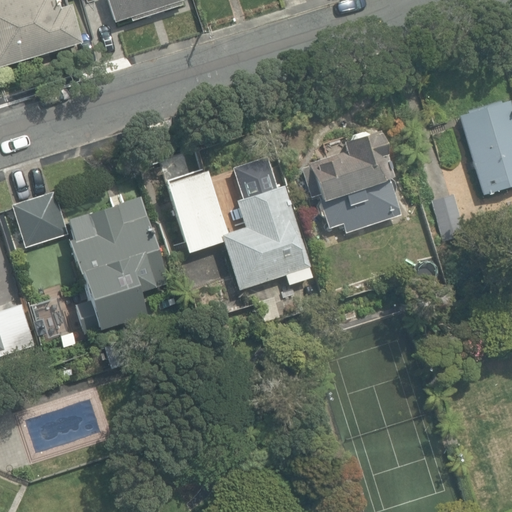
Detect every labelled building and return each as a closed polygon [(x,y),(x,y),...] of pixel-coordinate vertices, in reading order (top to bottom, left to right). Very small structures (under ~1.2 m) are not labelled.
[(0,0),(0,66),(79,43),(68,6),(66,0),(0,0)] [(104,0),(111,22),(128,17),(129,21),(179,5),(178,0),(179,0),(104,0)] [(454,116),(479,195),(511,184),(511,126),(503,100),(454,116)] [(340,222),(343,232),(363,225),(365,228),(382,223),(380,219),(397,214),(385,178),(390,177),(374,128),(365,131),(359,125),(345,130),(344,138),(338,140),(341,150),(304,163),(305,164),(298,167),(308,199),(315,197),(326,227),(340,222)] [(219,242),(235,290),(281,275),(285,286),(310,278),(279,185),(270,188),(261,161),(231,171),(240,198),(233,200),(243,228),(225,234),(204,170),(161,184),(184,253),(219,242)] [(10,203),(23,246),(66,233),(53,190),(10,203)] [(428,198),(440,239),(462,233),(451,192),(428,198)] [(73,301),(83,333),(141,314),(134,292),(165,282),(144,214),(120,222),(114,204),(65,220),(71,237),(65,239),(83,298),(73,301)] [(195,321),(220,312),(210,285),(186,294),(195,321)] [(0,361),(33,351),(19,306),(0,311),(0,361)]
